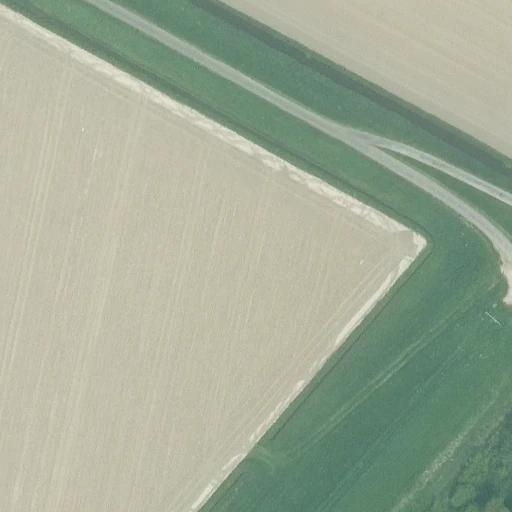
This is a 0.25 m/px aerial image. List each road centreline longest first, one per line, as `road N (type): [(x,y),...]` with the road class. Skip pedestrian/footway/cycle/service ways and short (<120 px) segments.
road 1 (track): [(511,267),(281,471),(254,452)]
road 2 (track): [(300,511),(511,269)]
road 3 (unclassified): [(341,135),(96,0)]
road 4 (track): [(341,135),(390,143),(511,200)]
